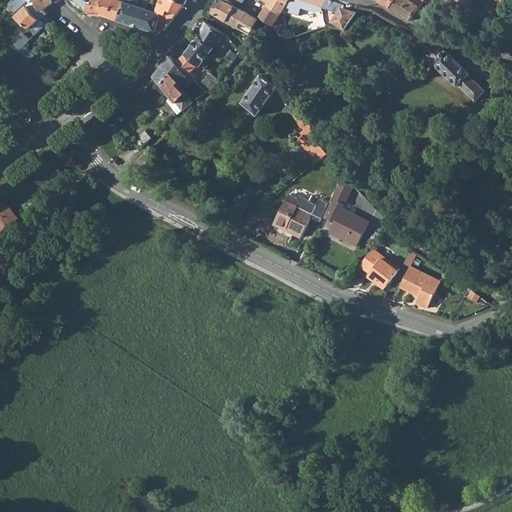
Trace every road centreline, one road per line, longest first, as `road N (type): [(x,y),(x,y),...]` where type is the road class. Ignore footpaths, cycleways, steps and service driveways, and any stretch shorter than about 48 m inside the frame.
road 1 (residential): [(73,112),(88,148),(115,177),(329,290),(454,329),(511,310)]
road 2 (residential): [(395,225),(511,305)]
